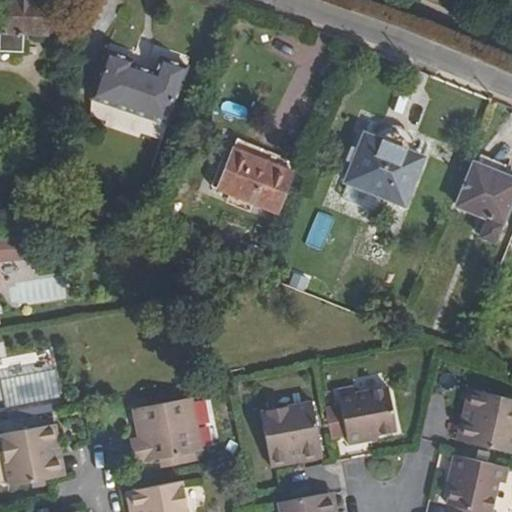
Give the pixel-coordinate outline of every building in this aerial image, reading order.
[(4,0),(3,30),(30,31),(52,33),(53,0),(4,0)] [(0,49),(29,51),(30,31),(3,30),(0,29),(0,49)] [(100,93),(173,119),(193,63),(168,54),(163,68),(140,62),(141,55),(115,46),(100,93)] [(18,108),(28,108),(33,100),(28,88),(19,88),(13,98),(18,108)] [(422,147),(420,138),(418,135),(412,128),(408,127),(404,125),(400,125),(394,125),(389,127),(383,132),(380,138),(419,154),(422,147)] [(380,138),(369,134),(350,181),(354,183),(390,197),(411,206),(429,158),(419,154),(380,138)] [(239,139),(235,149),(296,173),(300,163),(239,139)] [(296,173),(235,149),(229,146),(214,186),(281,212),(296,173)] [(488,155),(483,166),(507,176),(511,165),(488,155)] [(484,237),(499,243),(511,210),(511,177),(507,176),(483,166),(480,165),(462,207),(491,219),(484,237)] [(390,197),(354,183),(348,198),(385,213),(390,197)] [(0,237),(23,235),(21,220),(0,221),(0,237)] [(43,255),(40,233),(30,235),(32,256),(43,255)] [(32,256),(30,235),(23,235),(0,237),(0,258),(3,258),(32,256)] [(351,442),(365,439),(364,434),(397,428),(389,383),(356,390),(341,394),(343,403),(327,406),(334,436),(349,433),(351,442)] [(339,387),(341,394),(356,390),(354,384),(339,387)] [(477,408),(468,440),(511,451),(511,396),(473,387),(468,406),(477,408)] [(137,460),(165,455),(183,451),(204,447),(194,394),(134,407),(141,436),(134,438),(137,460)] [(274,464),(290,461),(289,453),(324,446),(313,399),(263,409),(274,464)] [(460,438),(468,440),(477,408),(468,406),(460,438)] [(13,484),(59,475),(54,442),(63,441),(60,422),(4,432),(13,484)] [(54,442),(59,475),(69,473),(63,441),(54,442)] [(289,453),(290,461),(325,454),(324,446),(289,453)] [(206,458),(204,447),(183,451),(185,461),(206,458)] [(183,451),(165,455),(167,464),(185,461),(183,451)] [(493,511),(494,511),(503,479),(507,463),(460,451),(456,467),(459,469),(450,501),(493,511)] [(510,481),(511,471),(511,464),(507,463),(503,479),(510,481)] [(140,505),(141,511),(190,511),(185,477),(130,487),(133,506),(140,505)] [(340,511),(335,489),(328,491),(333,511),(340,511)] [(333,511),(328,491),(279,500),(281,511),(333,511)]
